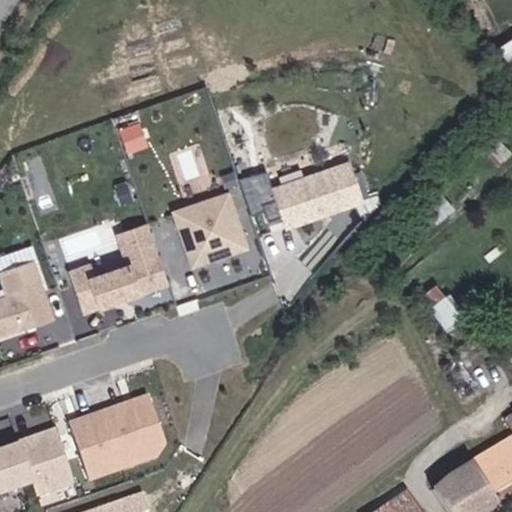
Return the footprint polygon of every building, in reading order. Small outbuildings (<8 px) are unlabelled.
[(511,34),(498,45),(511,65),(511,34)] [(352,162),(273,189),(287,228),(365,201),(352,162)] [(228,189),(171,211),(192,268),(250,247),(228,189)] [(93,263),(70,271),(83,312),(145,293),(135,263),(158,256),(148,225),(116,235),(126,266),(97,275),(93,263)] [(0,339),(55,322),(36,261),(0,272),(0,277),(7,298),(0,300),(0,339)] [(446,402),(475,383),(464,365),(435,386),(446,402)] [(149,394),(68,422),(90,484),(161,459),(167,447),(149,394)] [(487,460),(495,470),(511,459),(511,418),(511,419),(511,421),(511,432),(506,437),(511,444),(487,460)] [(21,444),(0,450),(0,499),(36,486),(21,444)] [(433,497),(444,511),(501,511),(511,505),(511,459),(495,470),(487,460),(433,497)] [(122,511),(119,500),(83,511),(122,511)]
